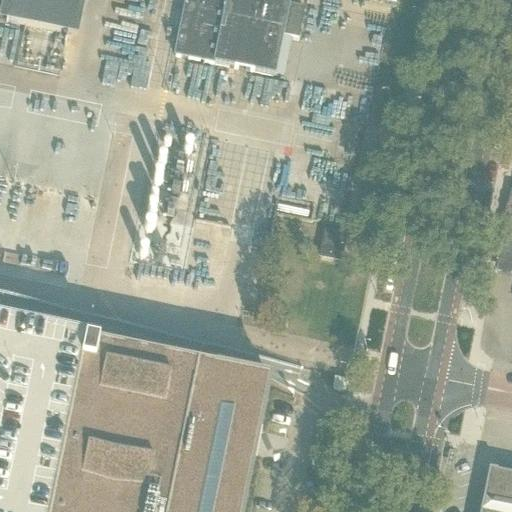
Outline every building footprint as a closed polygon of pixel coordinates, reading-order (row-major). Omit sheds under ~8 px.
[(11,0),(6,23),(67,36),(74,0),(11,0)] [(186,0),(174,57),(250,73),(273,77),(281,38),(297,41),(304,10),(287,7),(288,0),(186,0)] [(511,193),(497,263),(498,264),(499,262),(511,264),(511,193)] [(321,260),(342,264),(347,239),(326,235),(321,260)] [(0,306),(0,511),(243,511),(254,457),(256,457),(256,455),(246,453),(250,433),(260,435),(261,433),(259,433),(269,387),(84,350),(85,343),(88,327),(89,324),(0,306)] [(511,511),(511,478),(491,474),(482,511),(511,511)]
